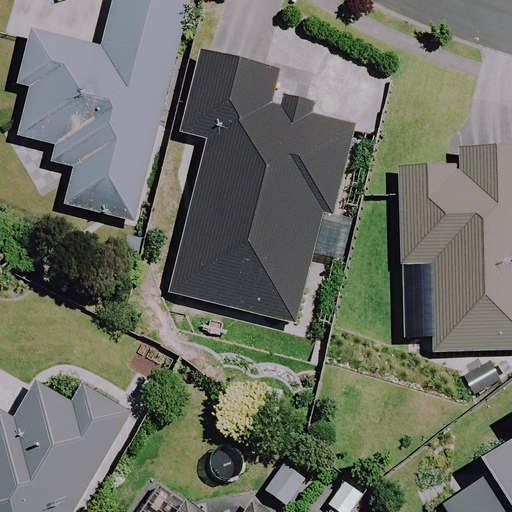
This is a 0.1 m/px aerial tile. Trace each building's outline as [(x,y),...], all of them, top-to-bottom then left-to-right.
[(187,8),(154,0),(116,0),(104,53),(33,36),(21,87),(32,89),(19,141),(55,150),(51,165),(73,170),(64,208),(135,225),(187,8)] [(277,79),(205,60),(183,143),(211,151),(172,302),(293,334),(313,261),(341,268),(350,231),(329,225),(352,135),(268,113),(277,79)] [(511,157),(460,157),(460,174),(399,174),(399,265),(434,265),(433,357),(511,357),(511,157)] [(0,419),(0,511),(74,511),(126,422),(79,395),(73,405),(24,377),(0,419)] [(511,511),(511,443),(480,463),(492,482),(446,509),(447,511),(511,511)]
